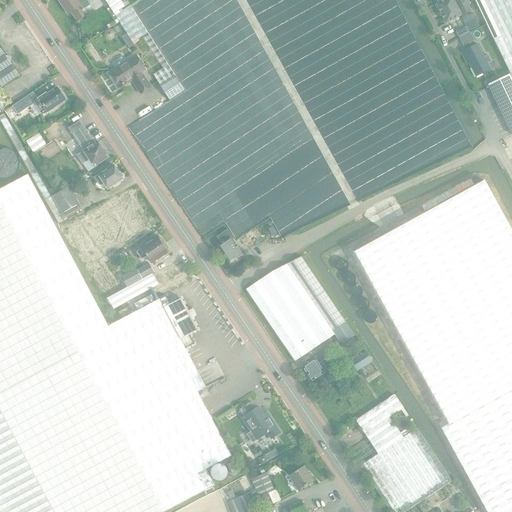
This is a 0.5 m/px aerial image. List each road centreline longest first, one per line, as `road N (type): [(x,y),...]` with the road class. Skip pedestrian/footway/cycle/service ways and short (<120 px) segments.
road 1 (secondary): [(222,292),(27,0)]
road 2 (unclassified): [(222,292),(357,207),(495,144)]
road 3 (secondary): [(367,511),(222,292)]
road 4 (unclassified): [(495,144),(421,0)]
